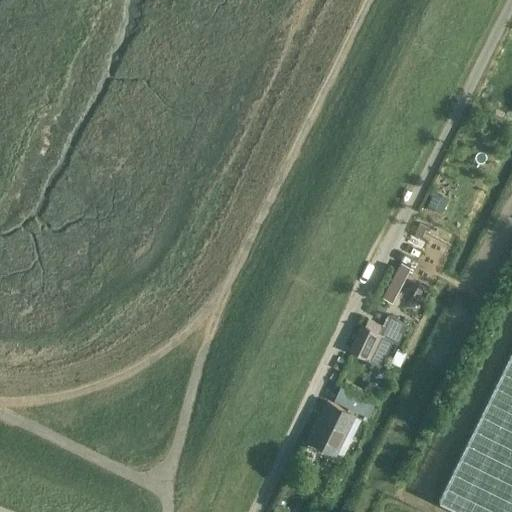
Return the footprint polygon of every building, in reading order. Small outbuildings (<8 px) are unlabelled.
[(433,190),(426,204),(439,211),(446,196),(433,190)] [(421,245),(407,282),(428,290),(438,261),(448,265),(464,222),(438,213),(431,232),(439,235),(433,250),(421,245)] [(419,222),(414,235),(421,238),(426,225),(419,222)] [(391,303),(410,267),(400,262),(381,298),(391,303)] [(388,313),(382,325),(370,319),(366,327),(361,324),(349,349),(372,361),(384,337),(398,343),(408,322),(388,313)] [(511,511),(511,351),(439,500),(462,511),(511,511)] [(369,379),(364,390),(375,395),(380,385),(369,379)] [(344,387),(337,401),(368,416),(374,401),(344,387)] [(321,411),(307,440),(334,453),(348,424),(345,422),(350,412),(327,401),(322,411),(321,411)] [(278,501),(272,511),(286,511),(289,507),(278,501)]
